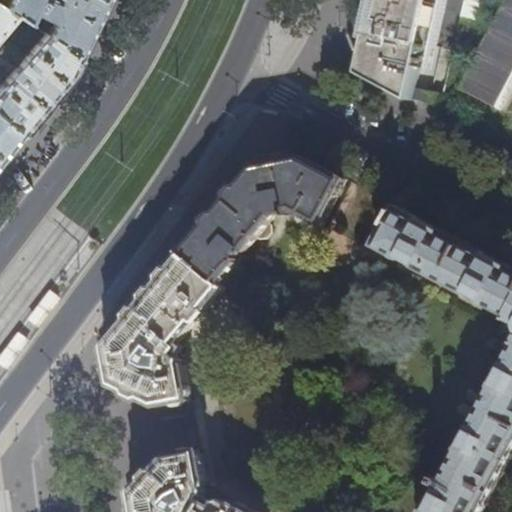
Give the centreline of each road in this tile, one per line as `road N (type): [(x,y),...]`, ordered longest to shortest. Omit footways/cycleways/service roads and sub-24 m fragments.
road 1 (primary): [(0,413),(185,163),(235,68)]
road 2 (residential): [(235,68),(511,217)]
road 3 (primary): [(170,0),(136,69),(0,260)]
